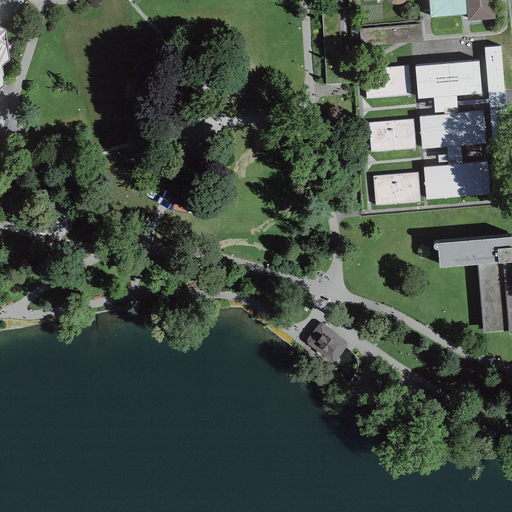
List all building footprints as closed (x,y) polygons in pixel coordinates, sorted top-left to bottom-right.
[(467,14),(468,21),(496,19),(493,0),(428,0),(430,18),(467,14)] [(339,7),(322,8),(326,84),(343,83),(339,7)] [(400,23),(401,39),(423,37),(422,22),(400,23)] [(362,25),(362,40),(376,41),(376,31),(392,32),(392,26),(386,26),(362,25)] [(0,90),(3,88),(1,76),(4,76),(2,66),(10,61),(5,30),(0,28),(0,90)] [(479,62),(415,67),(418,99),(481,94),(479,62)] [(367,98),(411,94),(409,65),(364,69),(367,98)] [(483,112),(419,117),(422,149),(486,144),(483,112)] [(416,148),(413,118),(369,121),(371,151),(416,148)] [(486,162),(423,168),(426,199),(489,194),(486,162)] [(423,202),(420,172),(373,177),(376,207),(423,202)] [(438,250),(439,268),(478,265),(484,333),(509,331),(509,335),(511,334),(511,240),(511,237),(437,244),(435,244),(434,245),(433,247),(433,248),(434,250),(436,250),(438,250)] [(347,347),(347,344),(346,342),(323,324),(320,324),(318,325),(307,340),(306,342),(307,344),(330,362),(333,362),(335,362),(347,347)]
